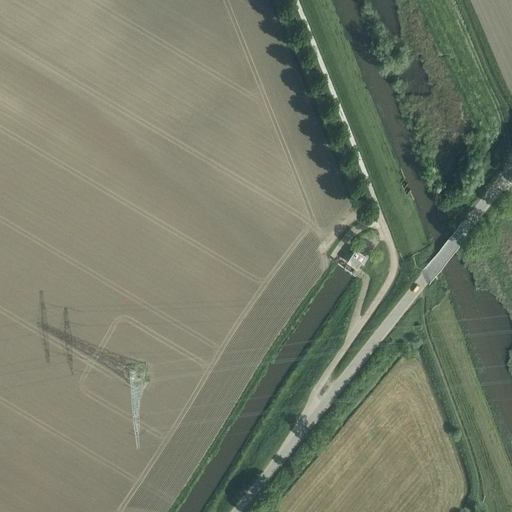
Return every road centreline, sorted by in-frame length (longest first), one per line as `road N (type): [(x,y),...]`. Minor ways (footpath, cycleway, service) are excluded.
road 1 (tertiary): [(311,417),(511,166)]
road 2 (residential): [(311,417),(312,394),(393,269),(376,205)]
road 3 (unknown): [(471,511),(475,467),(415,287)]
road 4 (tertiary): [(235,511),(311,417)]
